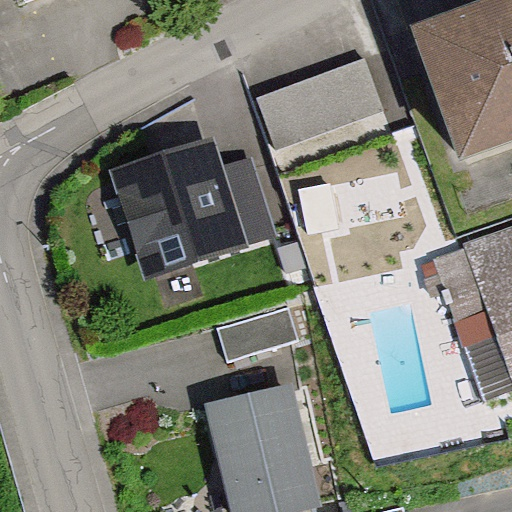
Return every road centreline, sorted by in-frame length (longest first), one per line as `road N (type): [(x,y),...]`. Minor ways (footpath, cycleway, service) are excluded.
road 1 (residential): [(0,159),(320,0)]
road 2 (residential): [(64,511),(0,291)]
